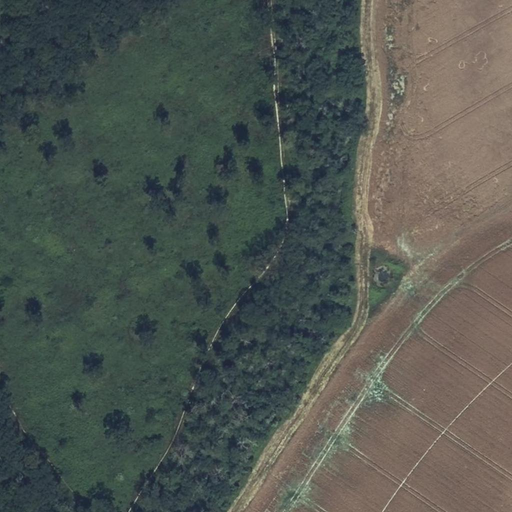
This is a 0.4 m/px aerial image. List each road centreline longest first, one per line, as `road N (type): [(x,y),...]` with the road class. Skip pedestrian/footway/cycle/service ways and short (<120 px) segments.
road 1 (track): [(128,511),(175,435),(196,371),(278,244),(285,209),(270,0)]
road 2 (track): [(231,511),(363,307),(359,217),(372,116),(370,0)]
